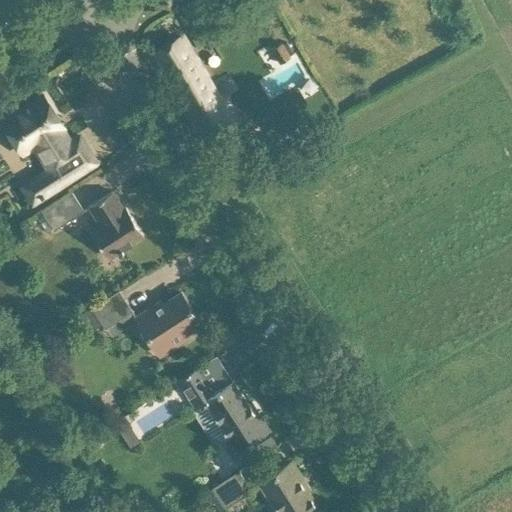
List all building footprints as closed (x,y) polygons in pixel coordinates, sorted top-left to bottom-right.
[(264,5),(260,0),(218,0),(217,1),(230,25),(264,5)] [(151,52),(202,140),(233,121),(182,33),(151,52)] [(282,42),(270,49),(279,62),(290,56),(282,42)] [(51,165),(50,169),(23,186),(33,202),(96,161),(79,135),(69,142),(60,127),(63,125),(44,95),(20,110),(18,107),(1,118),(21,152),(34,144),(43,157),(47,158),(51,165)] [(71,191),(41,210),(34,215),(37,219),(44,214),(54,230),(84,210),(71,191)] [(111,191),(95,202),(89,205),(101,223),(90,229),(109,257),(144,234),(126,206),(123,208),(111,191)] [(91,307),(92,308),(80,315),(88,328),(92,330),(102,324),(105,328),(132,310),(119,289),(91,307)] [(154,306),(137,317),(136,318),(159,354),(174,344),(171,341),(200,322),(181,292),(156,309),(154,306)] [(197,367),(181,378),(177,380),(196,408),(195,415),(211,438),(225,441),(224,446),(232,459),(240,459),(253,450),(249,443),(270,430),(258,412),(255,414),(233,380),(214,392),(197,367)] [(116,454),(112,448),(104,448),(99,454),(99,461),(104,465),(111,465),(116,459),(116,454)] [(290,462),(260,481),(280,511),(316,511),(319,510),(306,490),(308,489),(290,462)] [(252,490),(239,470),(212,487),(225,508),(252,490)] [(63,481),(57,471),(43,480),(49,490),(63,481)]
